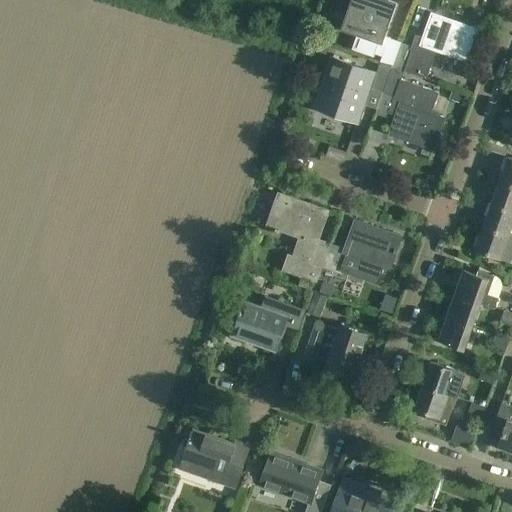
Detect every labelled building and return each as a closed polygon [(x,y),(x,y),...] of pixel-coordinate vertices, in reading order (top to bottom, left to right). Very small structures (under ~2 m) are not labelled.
[(393,0),(350,0),(341,28),(357,34),(361,35),(356,50),(373,56),(375,52),(382,55),(380,61),(392,66),(400,42),(388,37),(385,36),(397,1),(393,0)] [(400,42),(392,66),(398,68),(404,70),(403,71),(426,78),(433,57),(436,48),(464,58),(474,29),(432,14),(424,38),(415,35),(411,45),(400,42)] [(332,58),(315,106),(357,121),(358,119),(364,100),(369,87),(383,91),(383,92),(392,66),(380,61),(375,73),(374,72),(332,58)] [(392,66),(383,92),(393,95),(388,112),(396,115),(390,132),(432,147),(443,118),(430,114),(438,91),(401,78),(403,71),(404,70),(398,68),(392,66)] [(451,91),(449,99),(462,104),(464,96),(451,91)] [(500,180),(511,183),(511,158),(508,157),(500,180)] [(511,209),(511,183),(500,180),(492,203),(511,209)] [(322,267),(330,243),(318,239),(328,210),(278,192),(266,226),(298,237),(292,254),(288,252),(281,270),(301,276),(298,286),(307,289),(311,290),(314,281),(317,282),(322,267)] [(511,209),(492,203),(483,226),(511,236),(511,235),(510,234),(511,229),(511,209)] [(322,267),(340,274),(376,286),(381,270),(389,272),(390,268),(402,235),(354,219),(350,233),(344,248),(330,243),(322,267)] [(511,262),(511,260),(511,236),(483,226),(475,249),(487,253),(488,258),(495,261),(499,257),(511,262)] [(456,293),(482,303),(495,307),(502,287),(502,282),(500,278),(497,276),(478,269),(476,274),(464,270),(456,293)] [(322,282),(319,293),(330,297),(334,285),(322,282)] [(319,317),(327,297),(313,292),(306,312),(319,317)] [(474,325),(482,303),(456,293),(448,315),(474,325)] [(305,309),(272,297),(264,295),(261,305),(246,300),(234,333),(262,342),(260,346),(275,351),(285,324),(299,328),(305,309)] [(511,325),(511,312),(504,310),(500,321),(511,325)] [(466,348),(474,325),(448,315),(439,339),(466,348)] [(337,328),(316,320),(304,352),(327,361),(324,369),(351,378),(368,332),(340,322),(337,328)] [(506,349),(510,338),(496,333),(492,344),(506,349)] [(431,361),(423,385),(442,391),(443,392),(449,394),(450,394),(456,396),(464,373),(458,370),(431,361)] [(493,384),(497,372),(483,367),(479,378),(493,384)] [(423,385),(415,408),(426,412),(425,417),(435,421),(446,425),(456,396),(450,394),(449,394),(443,392),(442,391),(423,385)] [(481,418),(485,406),(472,402),(468,413),(481,418)] [(511,450),(511,406),(501,404),(492,430),(503,435),(499,446),(511,450)] [(458,418),(451,439),(468,445),(475,424),(458,418)] [(235,444),(194,430),(181,469),(234,488),(250,445),(237,440),(235,444)] [(271,452),(259,485),(308,503),(307,508),(306,509),(305,511),(319,511),(329,485),(316,480),(320,470),(271,452)] [(390,511),(394,503),(360,491),(362,485),(344,479),(332,511),(390,511)]
